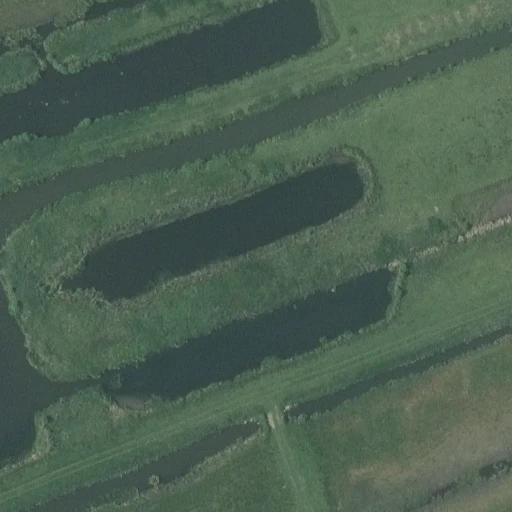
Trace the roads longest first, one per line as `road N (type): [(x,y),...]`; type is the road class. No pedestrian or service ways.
road 1 (track): [(310,511),(263,392),(22,492)]
road 2 (track): [(263,392),(511,292)]
